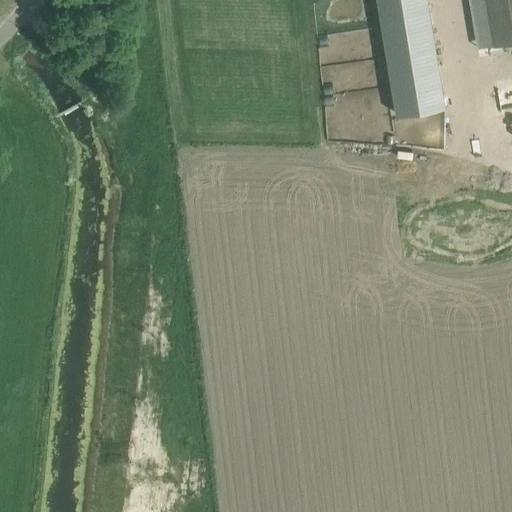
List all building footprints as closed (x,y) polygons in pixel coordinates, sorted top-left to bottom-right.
[(427,0),(377,0),(397,118),(446,110),(427,0)] [(511,42),(511,0),(480,0),(488,47),(511,42)] [(150,14),(143,54),(203,64),(210,24),(150,14)] [(500,105),(511,103),(511,81),(499,82),(500,105)] [(0,373),(30,376),(33,348),(28,348),(40,225),(36,225),(37,210),(0,206),(0,373)]
